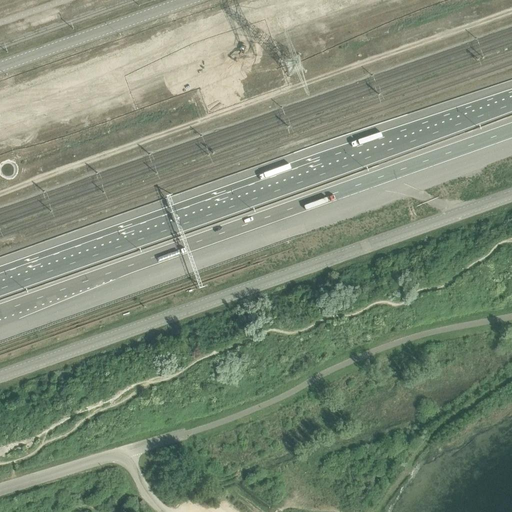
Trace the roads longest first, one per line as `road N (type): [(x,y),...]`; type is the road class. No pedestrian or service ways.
road 1 (trunk): [(511,103),(0,288)]
road 2 (unclassified): [(0,375),(511,194)]
road 3 (trunk): [(0,311),(511,130)]
road 4 (unclassified): [(190,0),(0,67)]
road 5 (unclassified): [(0,489),(188,433)]
road 6 (track): [(374,511),(435,430),(511,380)]
